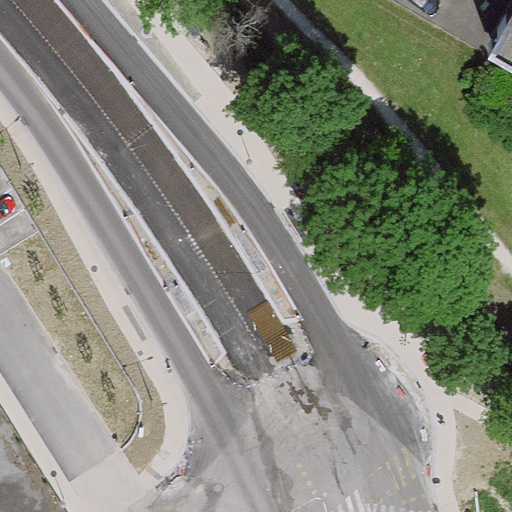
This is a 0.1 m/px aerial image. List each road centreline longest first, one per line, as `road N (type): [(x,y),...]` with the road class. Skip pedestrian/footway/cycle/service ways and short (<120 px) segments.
road 1 (primary): [(334,348),(233,174),(81,0)]
road 2 (primary): [(0,70),(104,216),(196,374),(214,435)]
road 3 (primary): [(406,484),(414,441),(407,409),(364,360),(334,348)]
road 4 (primary): [(334,348),(301,347),(242,376),(214,435)]
